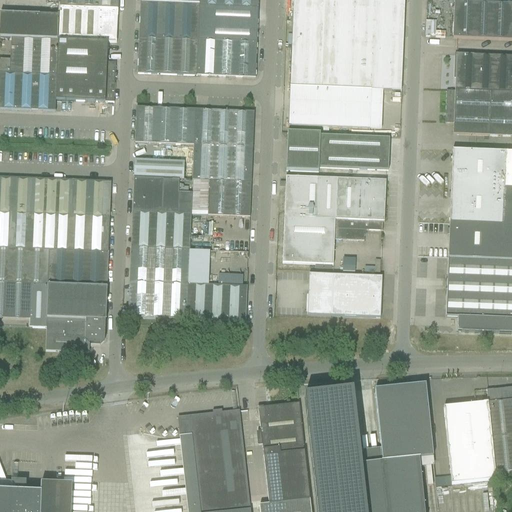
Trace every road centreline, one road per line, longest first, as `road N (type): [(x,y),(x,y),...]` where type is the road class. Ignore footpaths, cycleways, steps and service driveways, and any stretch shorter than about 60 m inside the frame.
road 1 (unclassified): [(400,363),(417,0)]
road 2 (unclassified): [(256,373),(268,92)]
road 3 (unclassified): [(113,388),(119,174)]
road 4 (unclassified): [(123,86),(268,92)]
road 5 (unclassified): [(256,373),(400,363)]
road 6 (unclassified): [(113,388),(256,373)]
road 7 (unclassified): [(0,120),(121,124)]
